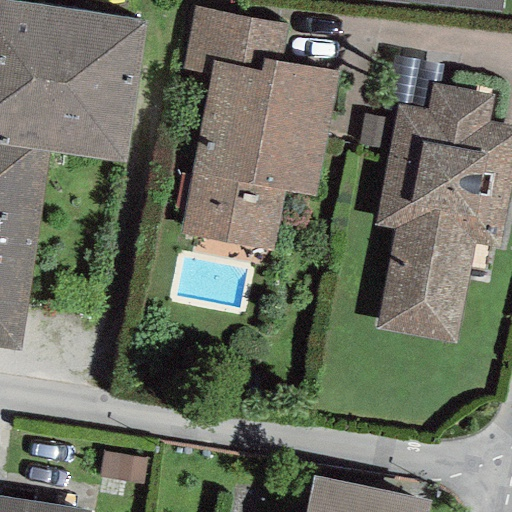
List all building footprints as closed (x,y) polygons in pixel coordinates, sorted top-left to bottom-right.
[(356,0),(499,13),(500,0),(356,0)] [(0,347),(17,350),(45,150),(124,161),(144,21),(0,1),(0,347)] [(262,59),(280,62),(286,25),(192,6),(181,68),(209,75),(212,60),(259,71),(262,59)] [(431,84),(437,85),(441,65),(390,55),(379,110),(393,113),(395,103),(426,109),(431,84)] [(209,75),(179,234),(272,252),(284,191),(314,197),(338,72),(280,62),(262,59),(259,71),(212,60),(209,75)] [(393,229),(374,330),(453,345),(473,245),(496,250),(511,167),(511,126),(486,122),(491,95),(437,85),(431,84),(426,109),(395,103),(393,113),(391,120),(386,152),(372,225),(393,229)] [(386,152),(391,120),(362,115),(356,146),(386,152)] [(145,459),(102,452),(98,478),(141,485),(145,459)] [(427,511),(430,501),(312,477),(304,511),(427,511)] [(0,511),(88,511),(89,511),(0,496),(0,511)]
